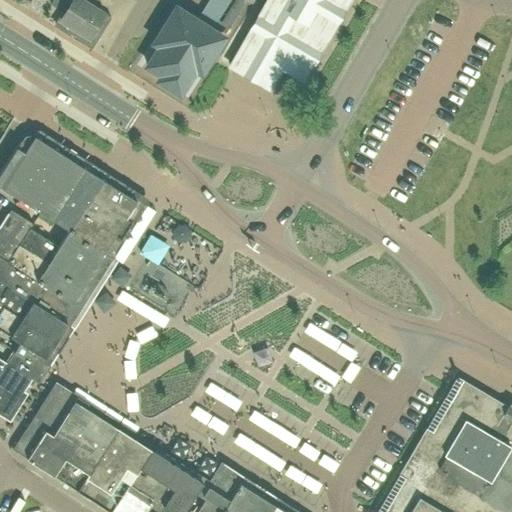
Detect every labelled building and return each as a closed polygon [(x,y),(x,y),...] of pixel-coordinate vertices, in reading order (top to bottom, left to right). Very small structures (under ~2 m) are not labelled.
[(92,6),(95,0),(51,0),(49,4),(63,12),(59,19),(88,36),(96,25),(103,29),(110,17),(103,13),(92,6)] [(224,33),(245,0),(234,0),(216,28),(224,33)] [(282,68),(302,80),(348,0),(267,0),(229,66),(270,89),(282,68)] [(181,12),(150,60),(164,69),(158,80),(168,87),(169,90),(172,93),(176,91),(179,93),(180,90),(185,84),(194,69),(199,73),(222,37),(176,7),(173,11),(174,12),(176,9),(181,12)] [(28,372),(33,375),(143,203),(142,198),(126,188),(121,189),(120,190),(30,133),(23,135),(21,139),(20,139),(0,171),(0,186),(68,230),(57,246),(28,228),(31,223),(10,210),(0,226),(0,329),(19,342),(6,362),(0,358),(0,410),(6,415),(19,394),(15,392),(28,372)] [(196,233),(208,246),(218,237),(206,224),(196,233)] [(416,459),(505,511),(511,511),(511,404),(509,402),(503,413),(458,387),(416,459)] [(182,511),(202,482),(73,400),(56,389),(39,415),(35,413),(12,448),(26,458),(110,511),(109,511),(124,490),(159,511),(158,511),(182,511)] [(505,511),(416,459),(389,504),(391,511),(505,511)] [(285,511),(222,472),(217,481),(212,478),(202,494),(206,497),(196,511),(285,511)]
